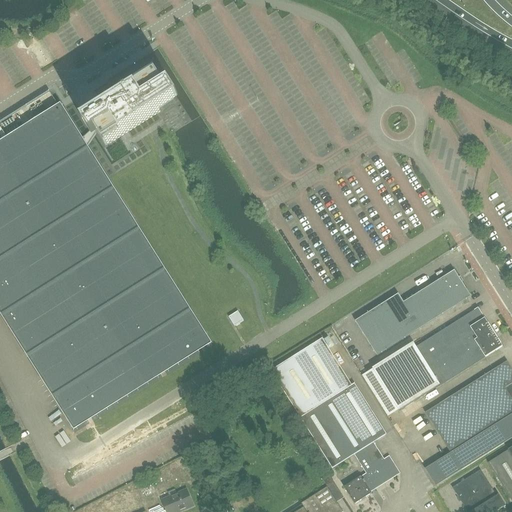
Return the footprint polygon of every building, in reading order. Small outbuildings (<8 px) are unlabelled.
[(158,76),(103,111),(100,106),(99,106),(99,107),(87,115),(87,114),(86,115),(89,120),(84,123),(90,132),(93,137),(98,134),(106,147),(107,147),(107,146),(121,137),(122,138),(123,137),(122,136),(159,112),(160,113),(161,113),(160,112),(174,103),(174,104),(180,101),(171,86),(166,89),(158,76)] [(80,141),(50,92),(0,123),(0,306),(73,423),(206,340),(84,146),(93,137),(90,132),(80,141)] [(377,356),(471,297),(454,271),(404,303),(398,295),(355,322),(377,356)] [(399,412),(502,347),(478,309),(417,348),(413,342),(372,369),(399,412)] [(238,311),(229,317),(235,326),(244,321),(238,311)] [(387,435),(355,384),(352,386),(323,339),(271,371),(332,469),(354,455),(366,474),(344,488),(355,504),(372,494),(368,487),(373,484),(375,488),(398,473),(391,462),(387,464),(374,443),(387,435)] [(511,368),(509,364),(507,361),(425,413),(451,453),(425,469),(436,486),(511,438),(511,368)] [(488,463),(511,501),(511,447),(508,450),(488,463)] [(481,470),(452,488),(467,511),(495,511),(505,506),(499,495),(497,496),(481,470)] [(343,511),(337,502),(344,498),(330,476),(323,480),(327,487),(301,504),(303,508),(296,511),(343,511)] [(187,490),(178,494),(176,489),(169,493),(170,497),(163,501),(167,511),(179,511),(193,506),(187,490)]
